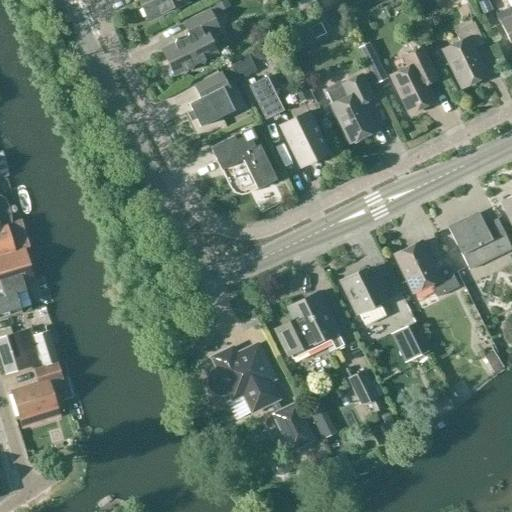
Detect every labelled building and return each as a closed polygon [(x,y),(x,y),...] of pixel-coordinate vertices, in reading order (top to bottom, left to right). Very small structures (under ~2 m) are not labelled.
[(137,0),(148,21),(188,1),(187,0),(137,0)] [(511,6),(508,9),(495,15),(511,44),(511,43),(511,6)] [(162,50),(174,76),(187,70),(191,71),(193,67),(199,64),(204,65),(205,61),(217,55),(207,33),(217,28),(209,11),(183,23),(188,34),(187,38),(180,41),(176,40),(174,44),(162,50)] [(484,44),(474,23),(455,32),(460,42),(443,50),(462,89),(487,76),(474,50),(484,44)] [(432,70),(421,48),(410,54),(415,64),(390,76),(409,114),(434,102),(421,75),(432,70)] [(224,91),(229,89),(222,73),(194,86),(200,99),(188,104),(200,128),(234,111),(224,91)] [(361,76),(342,85),(340,82),(324,90),(350,143),(375,131),(362,104),(373,99),(361,76)] [(249,86),(265,120),(283,111),(267,77),(249,86)] [(281,126),(298,161),(301,166),(328,152),(308,112),(281,126)] [(210,147),(216,161),(229,187),(233,193),(241,195),(247,193),(275,179),(258,145),(254,147),(251,141),(255,138),(250,127),(239,133),(241,137),(235,140),(232,136),(210,147)] [(0,254),(14,251),(6,226),(11,222),(11,216),(9,210),(7,204),(4,199),(1,196),(0,195),(0,254)] [(511,197),(502,203),(511,221),(511,197)] [(470,270),(511,250),(497,221),(485,227),(479,214),(449,228),(470,270)] [(437,297),(458,287),(447,265),(435,271),(421,242),(394,255),(412,293),(430,284),(437,297)] [(23,283),(34,280),(25,249),(0,257),(0,317),(22,310),(16,292),(19,293),(25,291),(23,283)] [(357,314),(358,314),(365,327),(385,316),(379,304),(390,298),(380,276),(370,281),(364,270),(341,281),(357,314)] [(338,332),(318,292),(288,307),(294,319),(275,328),(288,356),(307,346),(307,347),(329,337),(335,350),(343,345),(337,333),(338,332)] [(58,361),(49,330),(34,335),(32,329),(0,339),(0,353),(6,374),(42,363),(43,366),(58,361)] [(217,396),(224,396),(230,393),(233,399),(243,394),(252,412),(270,403),(275,414),(274,415),(291,451),(313,440),(295,404),(282,411),(276,400),(278,399),(269,381),(274,379),(257,345),(236,355),(232,348),(212,358),(218,368),(212,371),(208,377),(208,385),(211,392),(217,396)] [(483,356),(494,374),(504,367),(492,350),(483,356)] [(39,383),(12,391),(21,419),(57,408),(49,383),(62,379),(57,363),(35,370),(39,383)] [(313,373),(317,386),(332,381),(328,368),(313,373)] [(362,405),(369,402),(374,413),(386,408),(380,396),(376,398),(363,372),(349,379),(362,405)] [(124,511),(117,502),(103,511),(124,511)]
